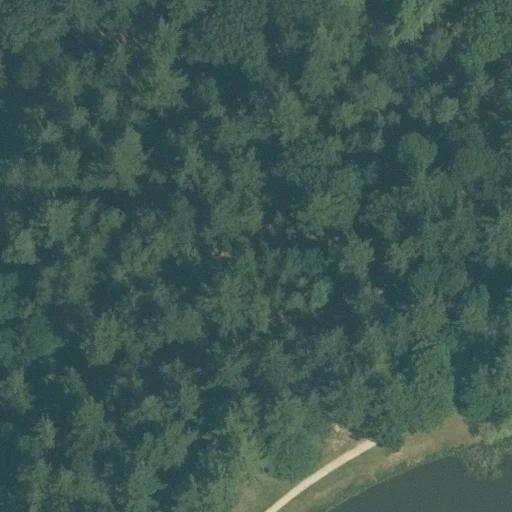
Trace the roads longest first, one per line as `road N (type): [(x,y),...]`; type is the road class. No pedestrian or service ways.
road 1 (unclassified): [(0,459),(176,104)]
road 2 (unclassified): [(176,104),(301,0)]
road 3 (unclassified): [(14,0),(0,142)]
